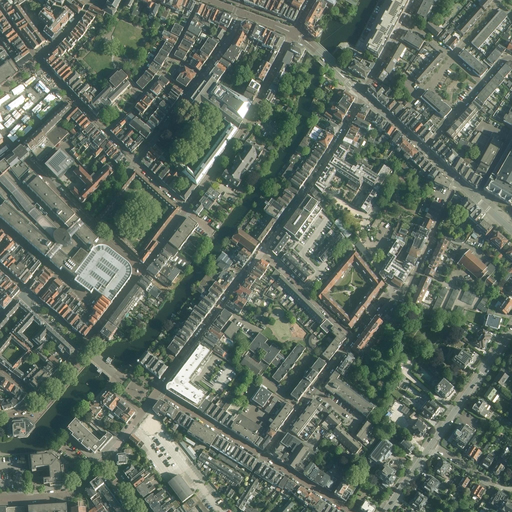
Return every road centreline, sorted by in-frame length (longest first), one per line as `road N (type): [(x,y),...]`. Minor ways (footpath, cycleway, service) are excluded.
road 1 (residential): [(186,210),(250,118),(293,32)]
road 2 (residential): [(456,181),(405,294),(386,295),(352,339)]
road 3 (residential): [(361,94),(259,253)]
road 4 (residential): [(259,253),(158,390)]
road 5 (residential): [(352,339),(264,457)]
road 6 (unclassified): [(431,445),(511,330)]
road 7 (residential): [(352,339),(259,253)]
road 8 (residential): [(37,399),(117,302)]
road 9 (residential): [(262,456),(158,390)]
road 10 (residential): [(133,163),(106,132),(161,73)]
